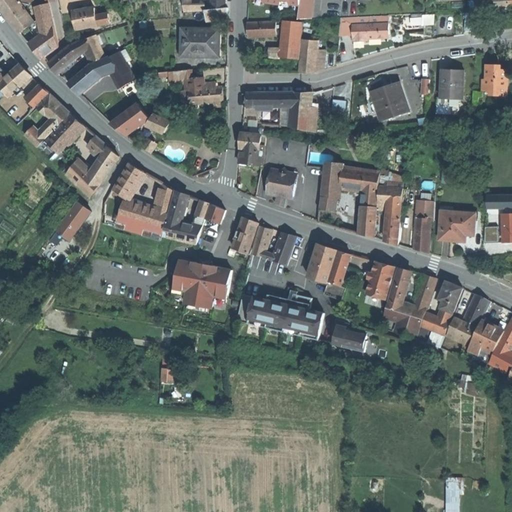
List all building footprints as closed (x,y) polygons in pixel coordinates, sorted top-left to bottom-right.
[(37,21),(20,0),(0,0),(0,3),(21,32),(37,21)] [(182,0),(183,13),(205,12),(205,11),(205,8),(202,8),(202,6),(192,6),(191,0),(182,0)] [(315,0),(300,0),(300,6),(299,18),(313,18),(315,0)] [(508,0),(489,0),(491,11),(509,10),(508,0)] [(212,1),(212,10),(224,9),(224,1),(212,1)] [(55,27),(50,3),(45,4),(38,6),(41,21),(49,32),(45,35),(32,45),(37,52),(43,59),(60,46),(55,27)] [(96,6),(73,10),(75,20),(77,28),(99,24),(96,6)] [(212,10),(205,11),(205,12),(206,22),(227,21),(228,9),(224,9),(212,10)] [(468,12),(467,28),(474,29),(476,12),(468,12)] [(436,24),(436,15),(412,15),(413,24),(436,24)] [(388,18),(346,18),(346,28),(339,28),(339,37),(353,37),(353,42),(361,42),(369,42),(369,39),(389,39),(388,18)] [(302,23),(284,21),(283,37),(281,51),(269,51),(269,59),(279,59),(299,61),(302,23)] [(275,22),(275,23),(276,37),(283,37),(284,21),(275,22)] [(248,32),(248,38),(276,37),(275,23),(247,24),(248,32)] [(199,58),(219,58),(219,45),(220,31),(182,30),(181,53),(199,54),(199,58)] [(72,45),(70,47),(78,57),(86,51),(91,63),(104,57),(95,36),(72,45)] [(318,42),(302,40),(300,73),(316,74),(316,69),(317,54),(318,42)] [(53,70),(56,75),(78,57),(70,47),(48,65),(53,70)] [(104,59),(90,65),(100,76),(111,72),(126,64),(124,60),(122,56),(119,53),(105,61),(104,59)] [(325,55),(317,54),(316,69),(323,69),(325,55)] [(26,69),(21,64),(5,78),(0,82),(0,85),(7,93),(10,93),(13,92),(31,75),(26,69)] [(132,82),(135,81),(126,64),(111,72),(120,89),(121,88),(132,82)] [(74,90),(78,95),(100,76),(90,65),(68,84),(74,90)] [(495,70),(486,70),(486,83),(482,83),(482,91),(494,91),(494,96),(506,96),(506,73),(499,73),(495,73),(495,70)] [(185,81),(189,80),(188,71),(166,73),(166,82),(185,81)] [(454,73),(442,72),(441,101),(463,102),(464,73),(454,73)] [(135,87),(132,82),(121,88),(124,94),(135,87)] [(187,105),(197,104),(196,91),(215,89),(215,83),(194,85),(194,86),(190,87),(186,87),(187,105)] [(374,104),(380,122),(409,111),(399,84),(384,90),(373,94),(376,103),(374,104)] [(0,107),(17,125),(51,93),(43,85),(22,105),(10,93),(7,93),(0,85),(0,107)] [(94,85),(85,93),(92,101),(102,93),(94,85)] [(104,93),(107,98),(114,93),(109,89),(104,93)] [(196,91),(197,104),(223,102),(222,95),(222,89),(215,89),(196,91)] [(52,93),(40,106),(53,119),(60,125),(73,112),(62,102),(52,93)] [(273,93),(247,93),(247,101),(247,108),(273,107),(273,93)] [(313,94),(273,93),(273,107),(291,107),(290,121),(285,119),(261,118),(260,125),(289,127),(315,133),(318,108),(312,108),(313,94)] [(348,110),(349,100),(336,98),(334,108),(348,110)] [(119,131),(125,136),(148,118),(138,104),(111,125),(119,131)] [(74,114),(49,141),(61,151),(65,148),(68,146),(68,145),(87,125),(74,114)] [(153,115),(147,126),(164,134),(171,124),(153,115)] [(47,139),(60,125),(53,119),(41,132),(34,126),(27,134),(40,147),(47,139)] [(91,142),(104,154),(106,156),(113,148),(105,141),(98,135),(91,142)] [(242,135),(240,149),(260,150),(261,146),(261,137),(242,135)] [(66,149),(65,148),(61,151),(49,141),(47,139),(40,147),(56,163),(63,156),(63,154),(66,151),(66,149)] [(142,148),(151,154),(157,145),(148,139),(142,148)] [(265,146),(261,146),(260,150),(240,149),(240,155),(239,165),(263,167),(265,146)] [(67,173),(92,198),(122,156),(113,148),(106,156),(104,154),(93,170),(80,158),(67,173)] [(338,189),(341,189),(344,168),(344,164),(326,162),(323,187),(338,189)] [(114,191),(128,199),(144,174),(131,165),(114,191)] [(362,207),(377,208),(377,202),(378,194),(380,173),(344,168),(341,189),(364,192),(362,207)] [(295,175),(271,170),(266,195),(270,196),(274,197),(278,195),(287,197),(294,198),(296,185),(293,184),(295,175)] [(163,185),(159,182),(155,189),(163,192),(158,212),(123,202),(120,214),(118,220),(119,220),(162,233),(163,233),(167,219),(175,192),(163,185)] [(334,212),(338,189),(323,187),(320,210),(327,211),(334,212)] [(384,188),(380,188),(379,203),(389,204),(388,212),(388,214),(401,215),(403,190),(384,188)] [(183,195),(175,192),(167,219),(182,223),(188,197),(183,195)] [(285,207),(287,197),(278,195),(275,205),(285,207)] [(70,240),(92,211),(79,202),(58,230),(70,240)] [(202,202),(197,216),(205,219),(211,205),(202,202)] [(376,211),(388,212),(389,204),(379,203),(377,202),(377,208),(376,211)] [(431,221),(434,221),(434,203),(418,202),(416,219),(431,221)] [(511,215),(511,203),(503,203),(503,216),(511,215)] [(211,206),(208,215),(220,219),(222,220),(226,211),(218,208),(211,206)] [(376,211),(377,208),(362,207),(360,235),(374,239),(376,211)] [(450,211),(449,214),(475,216),(474,221),(477,221),(478,213),(450,211)] [(453,242),(464,243),(465,236),(473,237),(474,221),(475,216),(449,214),(441,213),(439,241),(453,242)] [(399,246),(401,215),(388,214),(385,242),(392,244),(399,246)] [(206,220),(218,224),(220,219),(208,215),(206,220)] [(511,243),(511,215),(503,216),(504,243),(511,243)] [(197,216),(194,226),(202,228),(205,219),(197,216)] [(194,226),(182,223),(167,219),(163,233),(162,238),(195,246),(202,228),(194,226)] [(244,219),(233,249),(242,253),(250,255),(252,251),(249,251),(259,224),(244,219)] [(428,255),(431,221),(416,219),(414,251),(421,252),(428,255)] [(159,242),(162,233),(119,220),(117,229),(159,242)] [(487,241),(500,241),(500,225),(487,226),(487,241)] [(273,231),(261,227),(251,255),(263,259),(265,253),(273,231)] [(275,256),(265,253),(263,259),(287,267),(294,247),(297,238),(288,235),(282,233),(275,256)] [(308,278),(327,285),(328,283),(328,282),(338,252),(329,249),(319,246),(308,278)] [(328,282),(341,287),(351,256),(338,252),(328,282)] [(251,256),(250,255),(242,253),(240,259),(249,261),(251,256)] [(226,300),(231,272),(208,267),(207,274),(201,273),(202,266),(178,262),(173,290),(186,292),(184,305),(210,310),(213,297),(226,300)] [(385,266),(376,263),(373,275),(371,281),(367,295),(386,301),(395,269),(385,266)] [(394,285),(406,289),(411,273),(405,271),(399,270),(394,285)] [(416,302),(428,306),(437,280),(431,278),(424,276),(416,302)] [(346,289),(328,283),(327,285),(324,294),(342,300),(346,289)] [(455,287),(446,283),(439,301),(443,303),(439,312),(452,317),(463,290),(455,287)] [(401,304),(406,289),(394,285),(383,319),(399,324),(405,306),(401,304)] [(243,296),(236,322),(247,325),(253,298),(243,296)] [(253,298),(247,325),(317,342),(321,328),(305,325),(309,311),(311,300),(297,296),(294,308),(253,298)] [(476,296),(464,321),(477,328),(482,317),(483,318),(485,314),(484,314),(489,303),(482,300),(476,296)] [(428,308),(428,306),(416,302),(414,309),(405,306),(399,324),(395,335),(416,342),(417,341),(420,330),(428,308)] [(443,339),(452,317),(439,312),(428,308),(420,330),(429,333),(433,334),(443,339)] [(511,313),(509,312),(503,309),(498,319),(503,322),(502,324),(503,325),(505,322),(508,324),(511,317),(511,313)] [(324,315),(309,311),(305,325),(321,328),(324,315)] [(508,343),(511,344),(511,319),(505,333),(502,339),(508,343)] [(446,337),(468,348),(477,328),(464,321),(462,324),(454,320),(446,337)] [(505,333),(482,321),(468,351),(478,356),(482,349),(486,351),(493,355),(502,339),(505,333)] [(365,342),(367,337),(345,332),(346,329),(337,327),(332,345),(342,347),(342,348),(364,353),(367,342),(365,342)] [(425,344),(429,333),(420,330),(417,341),(425,344)] [(439,350),(443,339),(433,334),(428,346),(439,350)] [(511,355),(504,351),(508,343),(502,339),(493,355),(489,364),(500,370),(509,374),(511,368),(511,355)] [(483,358),(486,351),(482,349),(478,356),(483,358)] [(160,369),(160,380),(170,381),(171,370),(160,369)] [(506,380),(509,374),(500,370),(497,375),(506,380)] [(479,391),(480,376),(464,374),(462,390),(479,391)] [(448,478),(447,511),(460,511),(461,491),(465,491),(465,478),(448,478)]
